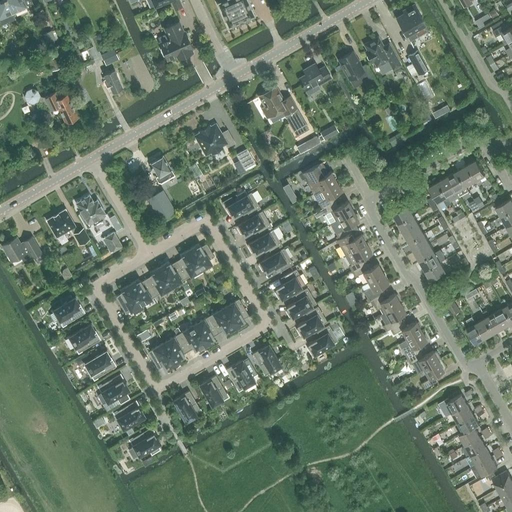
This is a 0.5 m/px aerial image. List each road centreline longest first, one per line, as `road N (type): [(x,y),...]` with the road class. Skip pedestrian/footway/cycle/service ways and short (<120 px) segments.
road 1 (residential): [(149,254),(198,224),(212,230),(263,315),(258,331),(157,385),(101,297),(104,280)]
road 2 (residential): [(478,367),(465,365),(405,273),(370,213),(372,199),(472,140),(511,145)]
road 3 (unclassified): [(93,158),(233,77)]
road 4 (unclassified): [(233,77),(368,0)]
